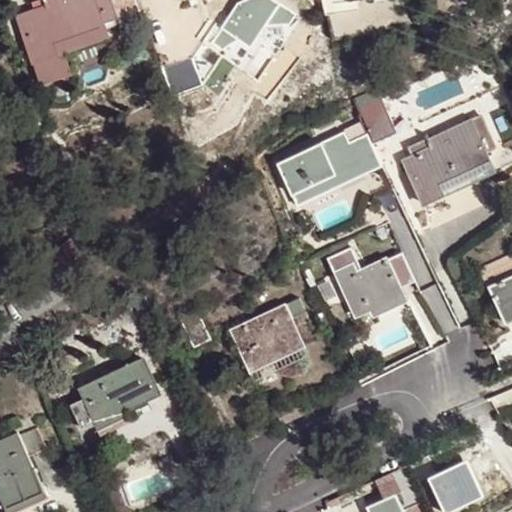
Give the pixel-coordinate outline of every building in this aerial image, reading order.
[(15,21),(39,84),(66,75),(59,55),(53,58),(49,46),(130,17),(123,0),(48,0),(27,8),(29,16),(15,21)] [(354,97),(369,130),(373,139),(396,129),(377,87),(354,97)] [(413,148),(402,153),(422,197),(433,193),(443,188),(442,185),(437,175),(488,151),(484,143),(493,138),(479,108),(425,134),(410,141),(413,148)] [(345,129),(277,160),(297,202),(383,162),(373,139),(369,130),(350,139),(345,129)] [(73,239),(49,254),(59,269),(83,253),(73,239)] [(350,259),(333,266),(354,310),(369,302),(373,308),(405,293),(399,281),(414,274),(400,245),(353,267),(350,259)] [(511,261),(482,276),(492,299),(503,322),(511,318),(511,261)] [(296,299),(229,330),(250,373),(284,358),(318,342),(296,299)] [(196,315),(180,323),(192,348),(208,340),(196,315)] [(141,360),(79,391),(85,401),(71,408),(83,432),(158,394),(141,360)] [(0,501),(5,511),(12,511),(26,506),(44,497),(27,458),(50,447),(39,424),(0,439),(0,501)]
